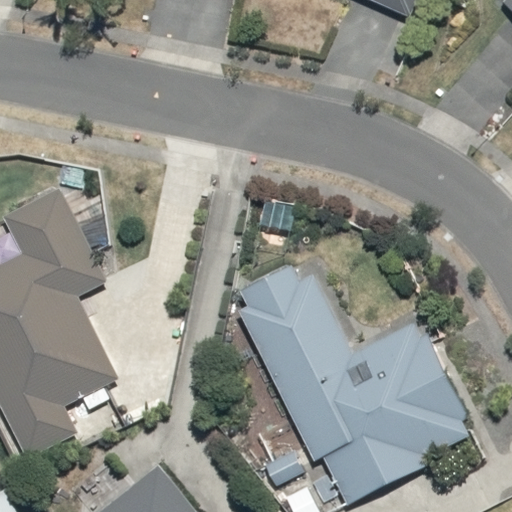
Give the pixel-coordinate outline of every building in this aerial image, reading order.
[(367,0),(420,23),(429,0),(367,0)] [(0,267),(0,390),(33,460),(84,437),(66,399),(132,368),(94,285),(118,274),(80,193),(18,221),(33,252),(0,267)] [(329,509),(320,489),(295,499),(300,511),(402,511),(390,484),(487,440),(434,325),(371,354),(327,256),(244,295),(306,431),(266,449),(272,463),(279,479),(319,461),(321,465),(330,461),(348,501),(329,509)] [(202,511),(166,469),(114,511),(202,511)] [(0,511),(31,511),(19,490),(0,500),(0,511)]
